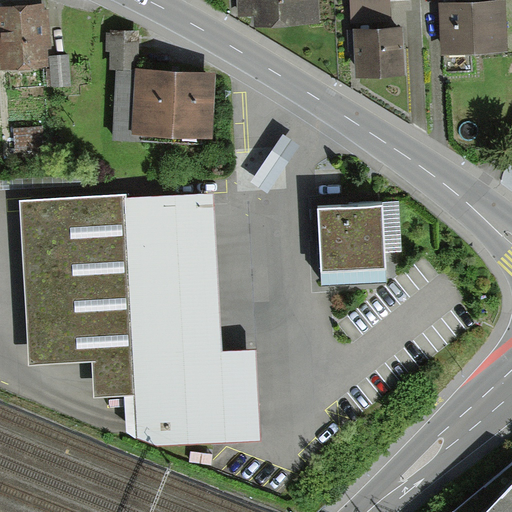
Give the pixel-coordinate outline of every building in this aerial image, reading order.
[(313,22),(311,0),(232,0),(233,14),(250,13),(251,25),(313,22)] [(498,0),(455,0),(431,1),(432,53),(500,51),(498,0)] [(47,6),(0,9),(0,72),(51,69),(50,56),(47,6)] [(394,26),(352,28),(353,77),(396,75),(394,26)] [(110,69),(117,69),(139,70),(139,29),(105,29),(105,53),(110,53),(110,69)] [(69,55),(50,56),(51,69),(53,89),(71,88),(69,55)] [(214,139),(215,72),(139,70),(117,69),(114,139),(214,139)] [(12,129),(12,153),(38,152),(38,128),(12,129)] [(299,145),(285,135),(250,183),(265,194),(299,145)] [(130,434),(152,445),(258,439),(253,347),(218,349),(210,193),(19,202),(28,366),(91,363),(93,398),(128,396),(130,434)] [(385,201),(317,204),(321,283),(388,280),(385,201)] [(511,464),(453,511),(486,511),(511,485),(511,464)] [(511,511),(511,485),(486,511),(511,511)]
